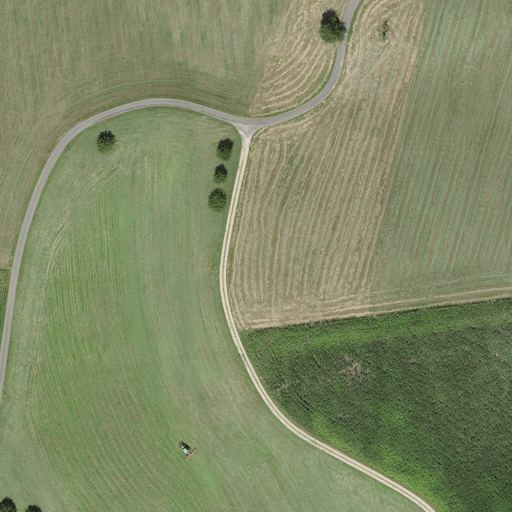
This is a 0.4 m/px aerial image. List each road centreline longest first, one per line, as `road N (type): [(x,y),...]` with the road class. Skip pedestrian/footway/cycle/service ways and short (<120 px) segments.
road 1 (track): [(355,0),(333,80),(279,120),(246,128),(171,103),(139,105),(75,131),(55,154),(29,212),(0,373)]
road 2 (track): [(246,128),(222,268),(230,330),(246,368),(290,429),(426,511)]
